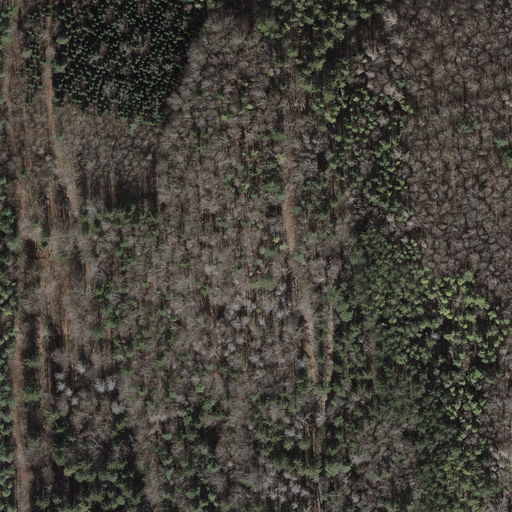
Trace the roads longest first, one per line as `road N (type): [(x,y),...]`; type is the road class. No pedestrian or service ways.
road 1 (track): [(315,511),(342,267),(361,184),(405,131),(511,60)]
road 2 (track): [(56,0),(54,138),(153,511)]
road 3 (track): [(23,0),(7,105),(31,274),(15,417),(22,511)]
road 4 (track): [(313,368),(290,251),(298,118),(334,52),(395,0)]
